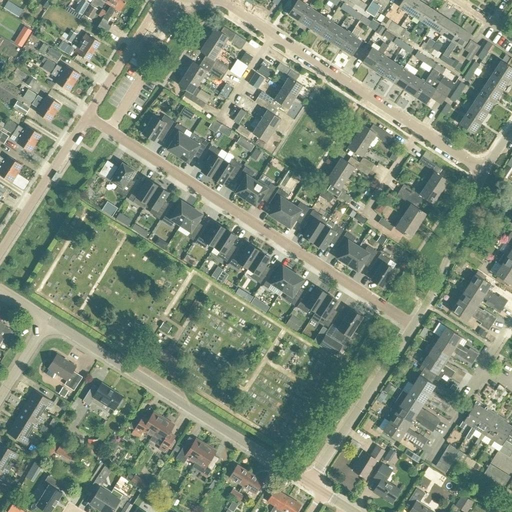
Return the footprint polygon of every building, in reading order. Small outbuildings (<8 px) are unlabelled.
[(50,0),(47,0),(43,6),(47,9),(52,1),(50,0)] [(73,0),(79,3),(75,10),(83,15),(90,4),(83,0),(73,0)] [(114,0),(110,6),(96,29),(106,34),(111,26),(107,24),(109,21),(107,21),(115,9),(119,12),(126,0),(114,0)] [(298,21),(308,7),(297,0),(288,14),(298,21)] [(358,0),(357,0),(355,4),(364,9),(366,5),(358,0)] [(408,14),(417,0),(402,0),(398,7),(408,14)] [(419,21),(428,7),(417,0),(408,14),(419,21)] [(348,14),(351,9),(343,3),(340,8),(348,14)] [(91,19),(97,9),(91,5),(85,15),(91,19)] [(374,16),(377,12),(368,6),(365,10),(374,16)] [(309,28),(319,14),(308,7),(298,21),(309,28)] [(428,7),(419,21),(429,28),(439,14),(428,7)] [(103,18),(106,12),(102,9),(98,15),(103,18)] [(351,9),(348,14),(357,19),(360,14),(351,9)] [(319,14),(309,28),(320,35),(329,21),(331,17),(327,15),(325,18),(319,14)] [(440,35),(449,21),(439,14),(429,28),(440,35)] [(368,26),(371,21),(362,15),(359,21),(368,26)] [(330,42),(340,28),(329,21),(320,35),(330,42)] [(397,32),(400,27),(391,21),(388,26),(397,32)] [(449,21),(440,35),(451,42),(460,28),(449,21)] [(381,36),(385,29),(379,25),(375,32),(381,36)] [(207,40),(221,49),(227,40),(241,50),(246,42),(224,27),(220,32),(215,28),(207,40)] [(330,42),(341,49),(351,35),(350,34),(340,28),(330,42)] [(408,39),(411,34),(402,28),(399,33),(408,39)] [(460,28),(451,42),(440,59),(450,66),(454,61),(448,57),(456,45),(461,49),(470,35),(460,28)] [(67,35),(73,38),(76,34),(70,30),(67,35)] [(351,35),(341,49),(352,56),(361,42),(354,37),(357,33),(353,31),(350,34),(351,35)] [(391,42),(394,36),(385,31),(382,36),(391,42)] [(80,43),(94,52),(99,43),(85,34),(80,43)] [(411,34),(408,39),(416,44),(419,39),(411,34)] [(25,40),(18,35),(14,42),(21,46),(25,40)] [(71,43),(73,38),(67,35),(64,39),(71,43)] [(401,48),(404,43),(395,37),(392,42),(401,48)] [(213,60),(221,49),(207,40),(200,51),(206,55),(202,60),(224,75),(228,69),(213,60)] [(63,42),(59,48),(70,55),(74,49),(63,42)] [(429,52),(432,47),(423,42),(420,46),(429,52)] [(88,61),(94,52),(80,43),(74,52),(88,61)] [(382,55),(388,46),(383,43),(377,52),(371,48),(362,63),(372,70),(382,55)] [(404,43),(401,48),(410,54),(413,49),(404,43)] [(475,43),(465,58),(470,62),(480,47),(475,43)] [(58,60),(62,54),(50,47),(46,53),(58,60)] [(432,47),(429,52),(438,57),(441,53),(432,47)] [(487,52),(482,49),(477,57),(482,61),(487,52)] [(423,62),(426,57),(417,51),(414,56),(423,62)] [(246,53),(240,62),(247,66),(252,57),(246,53)] [(383,77),(392,62),(382,55),(372,70),(383,77)] [(42,61),(45,63),(54,69),(56,64),(45,57),(42,61)] [(431,68),(435,63),(426,57),(423,62),(431,68)] [(221,80),(224,75),(202,60),(199,66),(193,62),(186,73),(199,82),(206,71),(221,80)] [(454,61),(450,66),(457,71),(461,66),(454,61)] [(511,74),(511,68),(501,61),(494,71),(508,81),(511,74)] [(281,89),(295,97),(302,86),(295,81),(299,76),(280,62),(276,68),(289,77),(281,89)] [(392,62),(383,77),(393,83),(403,69),(392,62)] [(469,70),(474,73),(479,65),(474,62),(469,70)] [(51,73),(54,69),(45,63),(42,68),(51,73)] [(425,104),(430,97),(441,104),(450,90),(439,83),(435,89),(430,86),(438,73),(441,75),(445,70),(436,64),(424,83),(415,97),(425,104)] [(54,69),(74,83),(79,74),(66,66),(63,70),(56,66),(54,69)] [(69,91),(74,83),(54,69),(51,74),(58,78),(55,82),(69,91)] [(404,90),(414,76),(403,69),(393,83),(404,90)] [(469,81),(474,73),(469,70),(464,78),(469,81)] [(501,92),(508,81),(494,71),(487,82),(501,92)] [(196,87),(199,82),(186,73),(178,85),(187,90),(183,96),(203,108),(206,103),(196,96),(199,91),(198,88),(196,87)] [(31,75),(25,84),(31,87),(36,79),(31,75)] [(414,76),(404,90),(415,97),(424,83),(414,76)] [(455,91),(460,94),(466,86),(461,82),(455,91)] [(494,102),(501,92),(487,82),(480,93),(494,102)] [(25,93),(34,99),(37,95),(28,89),(25,93)] [(287,108),(295,97),(281,89),(274,100),(261,91),(257,96),(277,109),(281,104),(287,108)] [(226,100),(230,95),(223,91),(220,96),(226,100)] [(455,103),(460,94),(455,91),(450,100),(455,103)] [(32,104),(34,99),(25,93),(22,98),(32,104)] [(473,103),(487,113),(494,102),(480,93),(473,103)] [(35,100),(55,113),(60,105),(46,96),(44,100),(37,96),(35,100)] [(259,122),(273,131),(280,119),(274,115),(277,110),(257,97),(254,102),(262,107),(258,113),(263,116),(259,122)] [(49,122),(55,113),(35,100),(32,104),(35,106),(39,108),(36,113),(49,122)] [(25,115),(30,108),(17,101),(13,107),(25,115)] [(480,123),(487,113),(473,103),(466,114),(480,123)] [(446,115),(451,107),(447,104),(441,112),(446,115)] [(195,111),(186,106),(182,113),(191,118),(195,111)] [(238,125),(245,113),(241,110),(233,121),(238,125)] [(473,134),(480,123),(466,114),(459,125),(473,134)] [(166,134),(174,121),(164,115),(161,120),(154,116),(142,133),(154,141),(160,131),(166,134)] [(5,124),(35,143),(41,135),(27,126),(24,131),(8,120),(5,124)] [(35,143),(5,124),(5,125),(1,122),(0,122),(0,126),(19,139),(16,143),(30,152),(35,143)] [(266,142),(273,131),(259,122),(252,133),(266,142)] [(178,156),(189,138),(183,134),(186,129),(177,123),(169,136),(174,139),(167,149),(178,156)] [(248,137),(251,132),(239,125),(236,130),(248,137)] [(354,136),(368,146),(374,137),(386,145),(391,137),(372,125),(369,130),(362,125),(354,136)] [(0,142),(3,144),(8,137),(0,131),(0,142)] [(361,157),(368,146),(354,136),(347,148),(361,157)] [(189,138),(178,156),(188,163),(195,153),(199,156),(208,143),(198,137),(195,142),(189,138)] [(240,137),(236,143),(243,147),(247,141),(240,137)] [(200,171),(211,178),(223,160),(217,156),(220,151),(211,145),(201,160),(205,163),(200,171)] [(394,162),(399,155),(393,152),(389,159),(394,162)] [(0,163),(16,174),(21,165),(8,157),(5,161),(0,157),(0,163)] [(370,170),(359,163),(350,157),(347,162),(340,158),(333,169),(347,178),(354,166),(367,175),(370,170)] [(427,184),(440,193),(448,181),(438,175),(441,170),(422,157),(419,162),(434,172),(427,184)] [(359,163),(370,170),(373,165),(362,158),(359,163)] [(223,160),(211,178),(222,185),(228,177),(232,180),(241,165),(232,159),(229,164),(223,160)] [(16,174),(0,163),(0,168),(0,169),(0,175),(10,182),(16,174)] [(119,186),(116,191),(125,197),(134,183),(129,180),(135,171),(122,163),(111,181),(119,186)] [(507,175),(511,168),(507,165),(502,172),(507,175)] [(245,199),(256,181),(250,178),(254,173),(244,167),(236,180),(241,183),(235,193),(245,199)] [(346,191),(340,188),(347,178),(333,169),(325,181),(331,185),(327,190),(337,197),(341,191),(344,193),(346,191)] [(109,180),(112,176),(102,170),(100,174),(109,180)] [(140,200),(146,204),(158,185),(147,178),(142,187),(138,184),(128,199),(137,205),(140,200)] [(258,180),(245,200),(256,207),(262,197),(267,200),(275,187),(270,184),(268,187),(258,180)] [(440,193),(427,184),(423,181),(416,192),(403,184),(400,189),(419,203),(423,198),(432,204),(440,193)] [(158,185),(146,204),(152,208),(149,213),(159,219),(168,204),(164,201),(169,192),(158,185)] [(279,221),(291,203),(285,200),(288,195),(279,189),(271,201),(275,204),(269,214),(279,221)] [(416,208),(419,203),(400,189),(396,195),(411,205),(403,216),(418,226),(426,215),(416,208)] [(335,206),(339,201),(336,199),(323,191),(320,196),(335,206)] [(348,203),(351,198),(341,191),(337,197),(348,203)] [(181,225),(193,206),(180,197),(177,203),(174,201),(162,220),(171,226),(174,221),(181,225)] [(384,211),(388,203),(383,200),(378,208),(384,211)] [(107,201),(102,210),(112,217),(118,208),(107,201)] [(291,203),(279,221),(290,228),(296,218),(301,221),(309,208),(300,202),(297,207),(291,203)] [(205,214),(193,206),(181,225),(191,232),(188,237),(192,240),(202,225),(199,223),(205,214)] [(348,208),(345,213),(352,218),(356,213),(348,208)] [(313,243),(325,225),(326,222),(320,218),(321,216),(312,210),(301,228),(305,231),(302,236),(313,243)] [(131,223),(134,217),(123,211),(120,216),(131,223)] [(410,238),(418,226),(403,216),(395,228),(410,238)] [(377,223),(390,232),(394,227),(381,218),(377,223)] [(334,244),(343,230),(328,220),(326,222),(325,225),(313,243),(324,250),(330,241),(334,244)] [(136,227),(149,235),(152,230),(139,222),(136,227)] [(208,243),(214,247),(226,229),(214,222),(209,230),(204,227),(195,242),(205,248),(208,243)] [(226,229),(214,247),(220,251),(217,256),(226,262),(236,247),(232,244),(237,236),(226,229)] [(335,258),(347,265),(359,246),(353,242),(355,238),(346,232),(337,247),(341,250),(335,258)] [(381,235),(377,242),(382,245),(386,239),(381,235)] [(242,265),(248,269),(259,250),(248,243),(243,252),(238,249),(229,264),(239,270),(242,265)] [(507,257),(511,259),(511,247),(509,245),(503,254),(507,257)] [(359,246),(347,265),(358,273),(363,264),(367,267),(377,252),(368,246),(365,250),(359,246)] [(259,250),(248,269),(254,273),(251,278),(260,284),(269,268),(266,266),(271,258),(259,250)] [(376,272),(371,280),(383,288),(396,268),(388,263),(390,259),(381,253),(371,268),(376,272)] [(502,253),(496,263),(501,266),(511,272),(511,259),(507,257),(503,254),(502,253)] [(463,260),(458,266),(463,270),(468,264),(463,260)] [(511,272),(501,266),(496,263),(490,271),(495,275),(497,277),(495,280),(503,285),(505,282),(511,285),(511,283),(511,272)] [(282,290),(293,273),(282,266),(277,274),(273,270),(263,286),(268,289),(271,284),(282,290)] [(491,285),(483,280),(485,277),(477,271),(475,275),(469,284),(504,306),(508,301),(499,295),(498,297),(487,290),(491,285)] [(303,279),(293,273),(282,290),(288,294),(285,299),(294,305),(303,290),(298,287),(303,279)] [(500,312),(504,306),(469,284),(463,293),(479,303),(482,298),(489,302),(487,304),(500,312)] [(309,308),(315,312),(327,294),(316,286),(310,295),(306,292),(297,307),(306,313),(309,308)] [(475,309),(479,303),(463,293),(457,303),(484,319),(492,325),(496,319),(487,314),(486,316),(475,309)] [(327,294),(315,312),(321,316),(318,321),(327,327),(337,312),(333,309),(338,301),(327,294)] [(250,303),(255,306),(258,301),(253,298),(250,303)] [(488,331),(492,325),(484,319),(457,303),(451,312),(467,322),(470,317),(481,324),(480,326),(488,331)] [(337,328),(332,336),(341,342),(346,334),(349,336),(362,316),(350,308),(337,328)] [(292,315),(286,325),(291,328),(297,319),(292,315)] [(167,334),(171,328),(163,323),(160,328),(167,334)] [(440,337),(466,354),(469,351),(458,344),(462,338),(446,328),(440,337)] [(7,339),(9,340),(5,345),(9,347),(17,333),(12,330),(7,339)] [(319,344),(319,345),(336,355),(342,345),(325,335),(322,340),(319,344)] [(458,356),(463,359),(464,358),(466,354),(440,337),(434,346),(449,357),(453,351),(459,355),(458,356)] [(446,362),(449,357),(434,346),(428,355),(454,372),(456,369),(446,362)] [(470,349),(469,351),(466,354),(474,359),(478,354),(470,349)] [(53,379),(56,373),(67,380),(64,384),(74,390),(82,377),(73,371),(76,366),(57,354),(48,368),(49,369),(46,374),(53,379)] [(464,358),(463,359),(471,364),(472,363),(474,359),(466,354),(464,358)] [(451,377),(454,372),(428,355),(422,365),(424,367),(421,371),(434,379),(437,381),(443,372),(451,377)] [(442,398),(432,391),(435,385),(432,383),(434,379),(421,371),(419,375),(420,375),(414,385),(440,402),(442,398)] [(121,400),(123,396),(101,382),(94,394),(89,390),(82,401),(89,405),(91,402),(100,407),(102,404),(114,411),(116,408),(118,409),(123,401),(121,400)] [(437,406),(440,402),(414,385),(408,394),(423,404),(426,399),(437,406)] [(64,398),(68,392),(62,388),(58,394),(64,398)] [(28,401),(42,410),(46,405),(50,408),(54,402),(34,390),(28,401)] [(408,394),(402,403),(428,421),(431,417),(432,415),(420,408),(423,404),(408,394)] [(39,415),(42,410),(28,401),(21,411),(40,424),(44,418),(39,415)] [(62,401),(59,407),(64,410),(67,405),(62,401)] [(473,428),(485,408),(476,402),(464,422),(463,421),(459,427),(463,429),(466,424),(472,427),(473,428)] [(419,423),(425,426),(428,421),(402,403),(395,413),(411,423),(415,417),(420,421),(419,423)] [(475,430),(481,433),(482,434),(495,414),(485,408),(473,428),(472,427),(465,438),(469,440),(475,430)] [(37,429),(40,424),(21,411),(14,422),(29,432),(32,426),(37,429)] [(153,436),(164,419),(155,413),(150,420),(143,416),(135,430),(141,434),(144,430),(153,436)] [(408,428),(411,423),(395,413),(389,422),(416,439),(418,435),(408,428)] [(492,440),(504,420),(495,414),(482,434),(481,433),(475,444),(478,446),(485,436),(490,439),(492,440)] [(440,420),(432,415),(431,417),(428,421),(436,426),(439,422),(440,420)] [(175,425),(164,419),(153,436),(151,440),(161,446),(160,448),(166,452),(168,448),(174,439),(176,436),(170,433),(175,425)] [(492,440),(490,439),(487,444),(491,447),(494,441),(501,446),(511,427),(511,424),(504,420),(492,440)] [(428,421),(425,426),(432,431),(436,426),(428,421)] [(26,437),(29,432),(14,422),(7,433),(27,445),(30,440),(26,437)] [(413,443),(416,439),(389,422),(383,432),(399,442),(402,436),(413,443)] [(437,425),(431,436),(440,441),(446,430),(437,425)] [(43,426),(39,431),(44,435),(48,429),(43,426)] [(341,435),(347,440),(351,436),(345,430),(341,435)] [(174,439),(168,448),(171,449),(176,441),(174,439)] [(195,462),(206,445),(197,439),(190,449),(184,446),(176,458),(184,464),(188,458),(195,462)] [(511,453),(511,452),(511,445),(505,441),(502,446),(511,453)] [(0,457),(8,462),(11,457),(15,460),(19,454),(0,442),(0,457)] [(69,461),(75,450),(62,442),(55,453),(69,461)] [(195,462),(193,467),(208,476),(215,465),(209,462),(216,452),(206,445),(195,462)] [(445,450),(455,456),(459,451),(449,445),(445,450)] [(50,462),(57,454),(47,446),(40,454),(50,462)] [(87,446),(86,453),(96,454),(97,447),(87,446)] [(377,462),(384,451),(376,446),(370,456),(362,451),(358,457),(360,458),(353,471),(365,478),(376,461),(377,462)] [(509,458),(511,453),(502,446),(498,451),(509,458)] [(389,463),(395,453),(390,450),(384,460),(389,463)] [(452,462),(455,456),(445,450),(442,455),(452,462)] [(414,453),(410,458),(417,462),(420,457),(414,453)] [(439,461),(449,467),(452,462),(442,455),(439,461)] [(4,468),(8,462),(0,457),(0,472),(6,476),(9,471),(4,468)] [(445,472),(449,467),(439,461),(435,466),(445,472)] [(35,462),(31,469),(38,472),(42,466),(35,462)] [(391,503),(400,490),(385,481),(391,471),(382,464),(373,478),(380,482),(373,492),(391,503)] [(489,477),(495,467),(490,464),(484,474),(489,477)] [(229,478),(242,486),(250,473),(237,465),(229,478)] [(495,467),(489,477),(494,481),(500,470),(495,467)] [(499,484),(505,474),(500,470),(494,481),(499,484)] [(85,472),(81,481),(89,484),(93,475),(85,472)] [(255,494),(263,482),(250,473),(242,486),(255,494)] [(505,474),(499,484),(504,487),(510,477),(505,474)] [(47,511),(49,511),(62,493),(55,488),(59,482),(48,475),(41,486),(46,489),(36,504),(47,511)] [(100,510),(111,491),(102,485),(105,480),(98,476),(90,489),(96,493),(90,503),(100,510)] [(214,479),(208,488),(211,490),(217,482),(214,479)] [(122,481),(119,487),(129,492),(132,485),(122,481)] [(146,490),(150,484),(144,481),(141,487),(146,490)] [(368,501),(366,505),(375,510),(379,501),(372,498),(374,494),(361,488),(357,496),(368,501)] [(278,511),(280,510),(288,497),(275,489),(267,502),(274,506),(269,511),(278,511)] [(432,511),(419,503),(424,494),(416,489),(408,501),(414,504),(408,511),(432,511)] [(238,493),(232,490),(229,495),(234,499),(238,493)] [(111,491),(100,510),(103,511),(112,511),(117,505),(122,508),(128,498),(123,494),(121,497),(111,491)] [(238,493),(234,499),(240,502),(243,496),(238,493)] [(211,503),(223,506),(225,498),(213,495),(211,503)] [(464,511),(466,511),(473,503),(461,495),(454,506),(464,511)] [(296,511),(301,505),(288,497),(280,510),(278,511),(296,511)] [(232,500),(227,508),(233,511),(238,504),(232,500)] [(127,502),(121,511),(127,511),(132,505),(127,502)]
